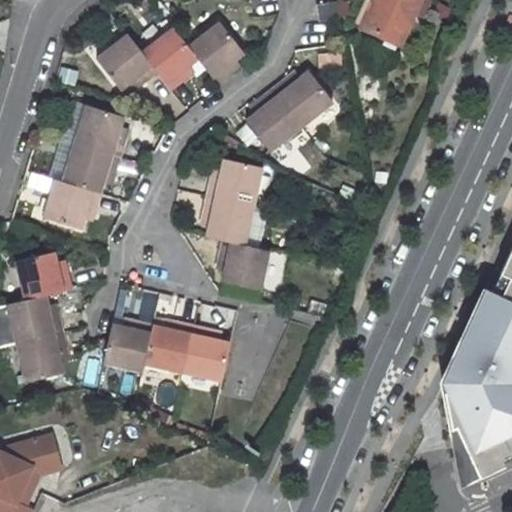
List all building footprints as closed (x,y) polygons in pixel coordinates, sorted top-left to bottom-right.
[(397,46),(418,0),(371,0),(358,29),(397,46)] [(335,4),(314,7),(317,25),(338,21),(335,4)] [(185,44),(196,57),(215,83),(229,71),(224,63),(231,58),(239,53),(215,21),(185,44)] [(140,52),(154,71),(169,90),(183,78),(178,71),(185,65),(196,57),(185,44),(172,27),(140,52)] [(140,52),(126,33),(92,58),(115,90),(129,80),(135,75),(140,82),(154,71),(140,52)] [(236,65),(231,58),(224,63),(229,71),(236,65)] [(190,73),(185,65),(178,71),(183,78),(190,73)] [(140,82),(135,75),(129,80),(134,87),(140,82)] [(310,75),(299,84),(293,89),(287,81),(272,92),(302,130),(334,106),(310,75)] [(293,76),(287,81),(293,89),(299,84),(293,76)] [(272,92),(256,104),(261,111),(253,118),(246,123),(269,154),(302,130),(272,92)] [(114,135),(117,126),(120,115),(83,104),(70,142),(115,157),(122,137),(114,135)] [(248,111),(253,118),(261,111),(256,104),(248,111)] [(117,126),(114,135),(122,137),(124,129),(117,126)] [(115,157),(70,142),(58,180),(96,192),(100,179),(102,171),(110,173),(115,157)] [(218,172),(216,180),(208,178),(204,195),(250,206),(259,166),(221,158),(218,172)] [(218,172),(209,170),(208,178),(216,180),(218,172)] [(110,173),(102,171),(100,179),(108,181),(110,173)] [(96,192),(58,180),(51,178),(39,215),(76,227),(80,214),(83,206),(91,208),(96,192)] [(203,238),(217,241),(240,247),(250,206),(204,195),(200,216),(207,217),(206,225),(203,238)] [(91,208),(83,206),(80,214),(88,216),(91,208)] [(207,217),(200,216),(198,223),(206,225),(207,217)] [(217,281),(256,290),(264,252),(240,247),(217,241),(213,261),(221,263),(219,271),(217,281)] [(511,248),(501,273),(504,274),(495,293),(492,291),(486,289),(461,342),(465,344),(459,357),(455,356),(443,381),(456,408),(449,412),(452,428),(457,426),(469,454),(480,478),(511,462),(511,248)] [(11,259),(19,299),(41,294),(66,288),(62,267),(53,269),(51,260),(49,250),(11,259)] [(60,258),(51,260),(53,269),(62,267),(60,258)] [(219,271),(221,263),(213,261),(211,269),(219,271)] [(495,293),(504,274),(501,273),(492,291),(495,293)] [(41,294),(19,299),(2,303),(11,342),(58,332),(53,311),(45,313),(43,305),(41,294)] [(53,311),(52,303),(43,305),(45,313),(53,311)] [(128,321),(120,318),(118,327),(125,329),(128,321)] [(167,330),(170,322),(161,319),(159,328),(167,330)] [(108,325),(105,337),(99,362),(138,372),(140,363),(149,326),(128,321),(125,329),(118,327),(108,325)] [(167,330),(159,328),(149,326),(140,363),(179,372),(189,327),(170,322),(167,330)] [(228,344),(211,340),(203,338),(204,330),(189,327),(179,372),(218,382),(228,344)] [(204,330),(203,338),(211,340),(213,333),(204,330)] [(61,350),(58,332),(11,342),(19,380),(57,372),(54,358),(53,352),(61,350)] [(459,357),(465,344),(461,342),(455,356),(459,357)] [(0,511),(34,511),(35,510),(26,505),(17,502),(33,465),(59,457),(52,432),(0,447),(0,511)] [(480,478),(469,454),(460,458),(470,482),(480,478)] [(17,502),(26,505),(40,473),(61,467),(59,457),(33,465),(17,502)]
